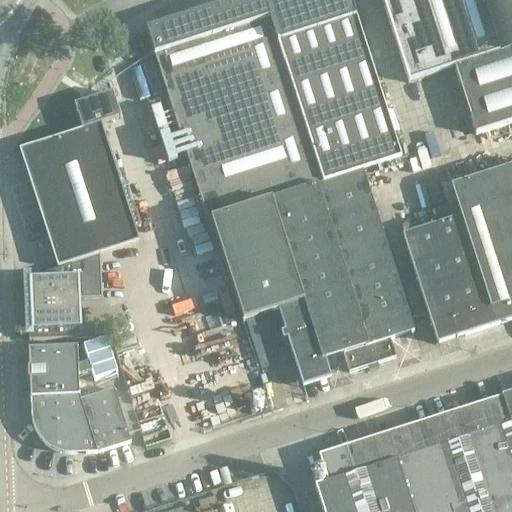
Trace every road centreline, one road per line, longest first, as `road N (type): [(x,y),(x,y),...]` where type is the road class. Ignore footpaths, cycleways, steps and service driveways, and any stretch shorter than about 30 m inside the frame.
road 1 (unclassified): [(511,360),(36,511)]
road 2 (unknown): [(199,460),(144,278),(158,202),(127,85),(132,1)]
